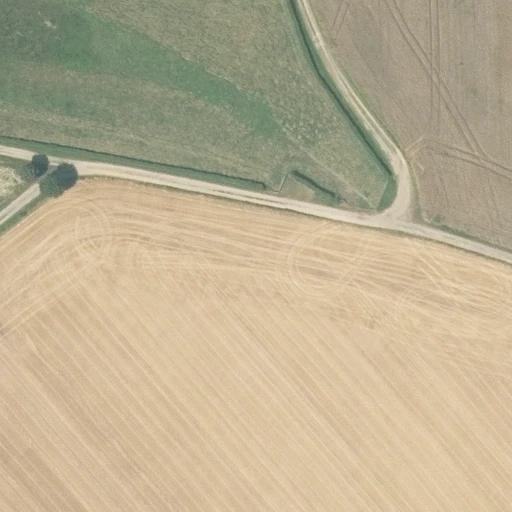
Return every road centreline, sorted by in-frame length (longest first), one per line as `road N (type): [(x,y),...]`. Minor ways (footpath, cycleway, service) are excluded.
road 1 (track): [(61,166),(401,226)]
road 2 (track): [(303,0),(326,57),(399,170),(401,226)]
